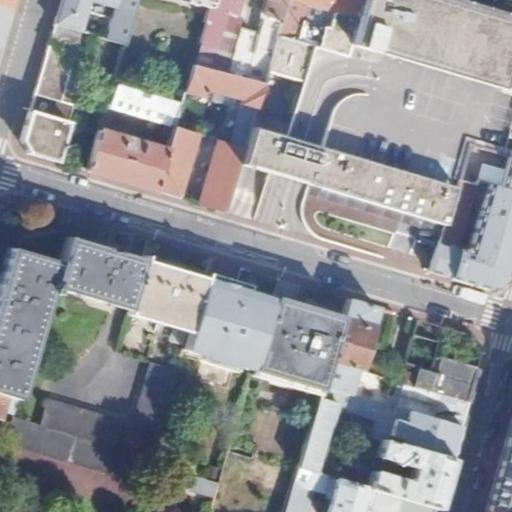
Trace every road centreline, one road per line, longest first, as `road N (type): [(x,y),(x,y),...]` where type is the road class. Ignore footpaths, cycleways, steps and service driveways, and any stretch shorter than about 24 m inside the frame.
road 1 (residential): [(511,320),(0,174)]
road 2 (residential): [(511,322),(457,511)]
road 3 (residential): [(0,125),(35,0)]
